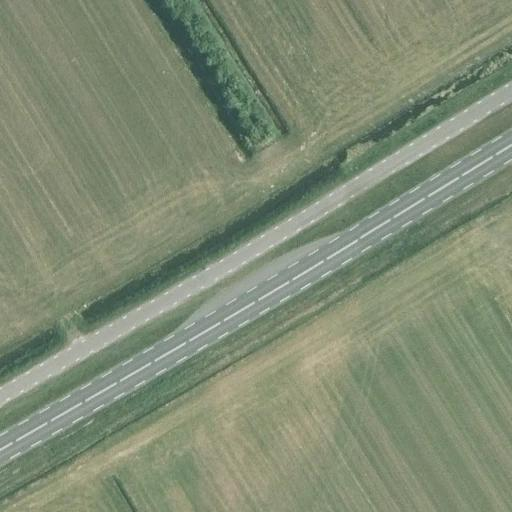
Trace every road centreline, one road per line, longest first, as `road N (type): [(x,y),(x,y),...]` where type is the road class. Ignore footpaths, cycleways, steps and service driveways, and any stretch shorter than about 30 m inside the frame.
road 1 (unclassified): [(0,397),(511,91)]
road 2 (primary): [(0,449),(511,145)]
